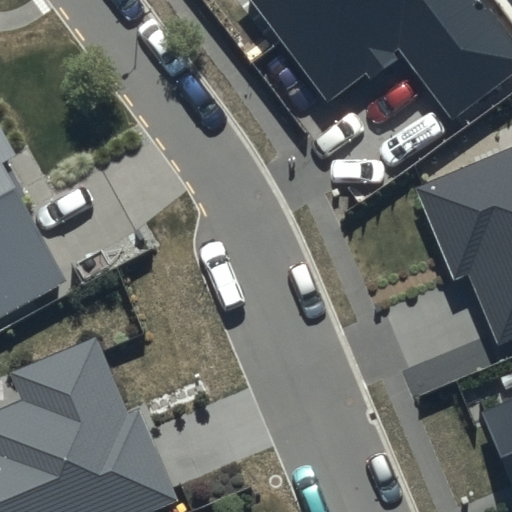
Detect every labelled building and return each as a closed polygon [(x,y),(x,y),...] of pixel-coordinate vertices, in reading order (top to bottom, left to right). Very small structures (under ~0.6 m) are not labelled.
[(511,58),(511,36),(484,0),(258,0),(325,89),(395,37),(448,107),(511,58)] [(0,118),(0,308),(65,273),(0,154),(0,145),(12,139),(0,118)] [(511,133),(409,177),(450,273),(463,267),(493,337),(511,329),(511,133)] [(91,328),(9,363),(21,392),(0,400),(0,511),(125,511),(175,491),(135,397),(123,403),(91,328)] [(511,386),(478,401),(511,480),(511,386)]
